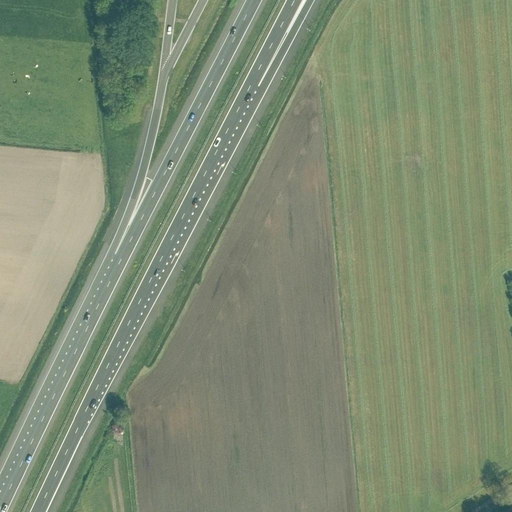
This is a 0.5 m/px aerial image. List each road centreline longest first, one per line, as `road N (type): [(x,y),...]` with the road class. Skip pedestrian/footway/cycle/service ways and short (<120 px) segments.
road 1 (motorway): [(37,511),(270,47)]
road 2 (motorway): [(254,0),(118,264)]
road 3 (motorway): [(118,264),(0,509)]
road 4 (motorway): [(164,72),(117,240),(118,264)]
